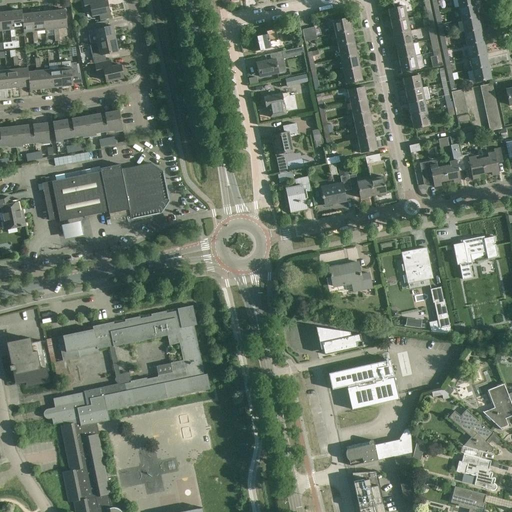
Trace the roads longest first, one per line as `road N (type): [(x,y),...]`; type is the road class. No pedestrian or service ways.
road 1 (residential): [(265,194),(230,20),(327,0)]
road 2 (residential): [(412,208),(369,0)]
road 3 (tertiary): [(297,511),(254,308)]
road 4 (tertiary): [(227,179),(189,0)]
road 5 (residential): [(0,106),(135,88)]
road 6 (residential): [(48,511),(13,457),(0,393)]
